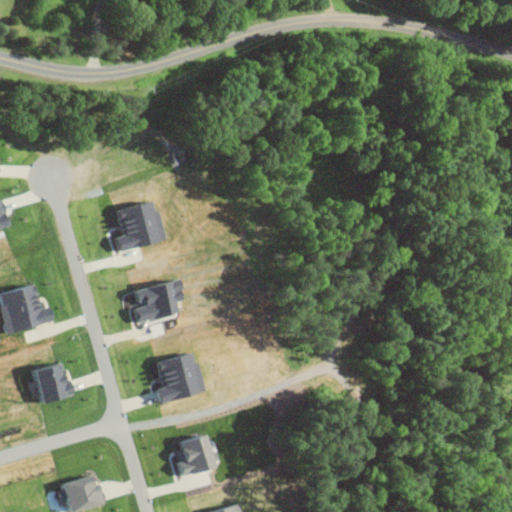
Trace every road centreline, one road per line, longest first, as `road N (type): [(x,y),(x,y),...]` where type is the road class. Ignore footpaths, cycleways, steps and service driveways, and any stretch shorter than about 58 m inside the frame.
road 1 (residential): [(511,56),(416,32),(316,25),(134,73),(72,76),(0,60)]
road 2 (residential): [(0,459),(272,390),(314,371),(344,330)]
road 3 (residential): [(53,185),(121,426)]
